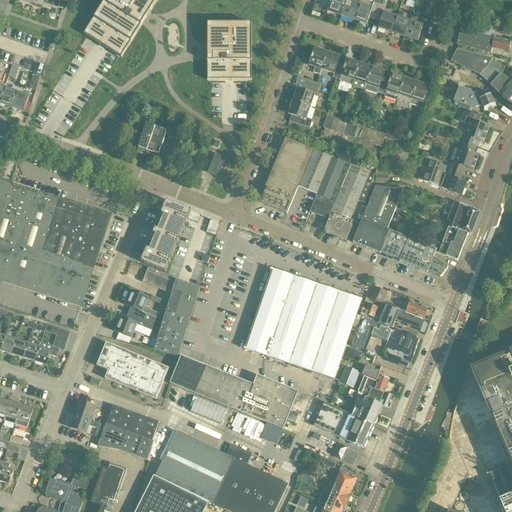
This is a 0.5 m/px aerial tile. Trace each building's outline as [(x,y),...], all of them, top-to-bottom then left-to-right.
[(105,0),(84,34),(121,58),(147,18),(158,0),(105,0)] [(342,8),(344,0),(330,0),(327,11),(340,16),(342,8)] [(356,8),(358,0),(354,0),(354,2),(347,0),(344,0),(342,8),(340,16),(352,20),(356,8)] [(378,8),(380,0),(374,0),(374,3),(366,0),(358,0),(356,8),(352,20),(366,25),(369,18),(374,20),(378,8)] [(391,33),(396,17),(383,12),(385,6),(379,4),(380,0),(378,8),(374,20),(380,22),(377,29),(391,33)] [(396,17),(391,33),(403,37),(408,21),(402,19),(404,13),(399,11),(397,17),(396,17)] [(423,26),(408,21),(403,37),(417,42),(423,26)] [(251,24),(207,24),(207,51),(207,81),(252,81),(251,24)] [(493,28),(476,25),(474,34),(491,37),(493,28)] [(509,42),(469,35),(460,33),(457,45),(490,53),(491,48),(508,52),(509,42)] [(81,42),(75,60),(80,61),(86,43),(81,42)] [(321,70),(327,53),(315,49),(309,66),(315,68),(313,73),(319,75),(321,70)] [(511,91),(505,85),(509,81),(500,75),(505,66),(491,62),(492,59),(456,50),(451,61),(480,75),(490,85),(489,86),(511,106),(511,91)] [(340,57),(327,53),(321,70),(334,74),(332,78),(336,79),(339,70),(336,69),(340,57)] [(304,68),(307,56),(301,54),(297,66),(304,68)] [(352,86),(360,64),(347,59),(343,71),(339,70),(336,79),(340,81),(339,82),(352,86)] [(364,90),(372,68),(360,64),(352,86),(364,90)] [(12,65),(8,76),(15,78),(18,67),(12,65)] [(385,72),(372,68),(364,90),(377,95),(377,93),(381,94),(384,85),(381,84),(381,83),(384,84),(386,80),(382,79),(385,72)] [(40,75),(34,73),(28,88),(35,90),(40,75)] [(404,79),(392,74),(388,86),(384,85),(381,94),(385,96),(384,97),(397,102),(404,79)] [(417,83),(404,79),(397,102),(409,106),(410,105),(417,83)] [(297,89),(293,102),(310,108),(314,95),(316,96),(320,85),(307,80),(303,91),(297,89)] [(429,87),(417,83),(410,105),(422,109),(429,87)] [(0,104),(10,108),(16,92),(17,88),(12,86),(11,90),(4,88),(5,85),(0,99),(0,104)] [(463,88),(462,85),(458,89),(459,89),(455,100),(453,102),(476,110),(477,109),(476,107),(483,109),(477,95),(476,93),(475,94),(474,91),(473,92),(463,88)] [(23,94),(16,92),(10,108),(23,112),(28,96),(29,93),(24,91),(23,94)] [(481,91),(476,93),(477,95),(483,109),(484,112),(496,107),(492,96),(487,91),(483,93),(481,91)] [(306,118),(310,108),(293,102),(289,114),(291,115),(289,121),(313,129),(316,121),(306,118)] [(475,113),(464,109),(459,121),(468,124),(461,142),(475,147),(477,141),(482,142),(488,128),(472,122),(475,113)] [(330,131),(334,118),(327,116),(322,128),(330,131)] [(335,133),(340,120),(334,118),(330,131),(335,133)] [(342,135),(347,123),(340,120),(335,133),(342,135)] [(348,137),(353,125),(347,123),(342,135),(348,137)] [(158,158),(167,132),(146,125),(136,153),(145,156),(147,152),(158,156),(157,158),(158,158)] [(354,139),(358,126),(353,125),(348,137),(354,139)] [(359,141),(364,128),(358,126),(354,139),(359,141)] [(365,143),(369,130),(364,128),(359,141),(365,143)] [(370,144),(374,132),(369,130),(365,143),(370,144)] [(375,146),(380,134),(374,132),(370,144),(375,146)] [(385,135),(384,138),(396,142),(398,137),(386,133),(385,135)] [(381,148),(384,138),(385,135),(380,134),(375,146),(381,148)] [(313,150),(285,139),(259,203),(287,215),(298,188),(313,150)] [(473,154),(475,147),(461,142),(449,176),(459,180),(464,167),(472,170),(478,156),(473,154)] [(316,196),(332,158),(313,150),(298,188),(316,196)] [(224,159),(215,155),(207,173),(217,177),(224,159)] [(328,220),(350,166),(332,158),(316,196),(309,213),(326,220),(328,220)] [(468,184),(459,180),(449,176),(445,175),(448,168),(425,159),(418,180),(461,196),(465,184),(467,185),(468,184)] [(350,166),(328,220),(323,232),(346,242),(352,227),(351,227),(353,221),(350,220),(358,201),(364,204),(374,175),(351,166),(350,166)] [(0,278),(79,305),(86,281),(100,238),(104,239),(111,216),(69,202),(68,205),(1,184),(0,188),(0,278)] [(379,255),(380,253),(389,232),(386,231),(403,191),(375,187),(352,243),(379,255)] [(167,202),(158,222),(182,233),(188,220),(191,212),(167,202)] [(453,203),(448,216),(455,218),(454,220),(461,222),(462,221),(468,223),(470,223),(475,225),(479,213),(459,205),(453,203)] [(191,212),(188,220),(198,224),(201,217),(191,212)] [(455,218),(448,216),(446,221),(453,223),(451,228),(467,234),(471,236),(475,225),(470,223),(468,223),(462,221),(461,222),(454,220),(455,218)] [(211,220),(206,233),(216,236),(220,224),(211,220)] [(158,222),(149,243),(174,253),(182,233),(158,222)] [(456,262),(467,234),(448,227),(438,254),(456,262)] [(399,261),(408,239),(389,232),(380,253),(399,261)] [(408,239),(399,261),(398,262),(426,273),(427,272),(440,277),(447,268),(432,259),(435,250),(408,239)] [(425,245),(436,249),(438,244),(427,240),(425,244),(425,245)] [(149,243),(141,263),(165,274),(174,253),(149,243)] [(200,262),(207,264),(209,257),(202,255),(200,262)] [(171,280),(172,278),(148,268),(141,283),(169,295),(153,350),(177,357),(198,289),(174,282),(175,281),(171,280)] [(361,301),(269,270),(270,271),(244,349),(243,349),(243,350),(334,381),(361,301)] [(369,300),(381,305),(386,292),(374,288),(369,300)] [(147,299),(131,292),(125,306),(133,309),(130,315),(154,325),(158,314),(148,311),(149,310),(144,308),(147,299)] [(409,302),(405,314),(422,321),(427,309),(409,302)] [(377,308),(368,305),(366,311),(375,314),(377,308)] [(394,323),(398,311),(385,306),(383,311),(381,310),(378,317),(381,318),(382,315),(393,320),(391,324),(393,325),(394,323)] [(366,311),(362,309),(360,316),(364,318),(364,315),(373,319),(375,314),(366,311)] [(418,332),(422,321),(405,314),(398,311),(394,323),(418,332)] [(154,325),(130,315),(128,322),(120,318),(114,332),(131,339),(134,332),(137,325),(151,331),(154,325)] [(382,315),(381,318),(378,324),(392,329),(393,325),(391,324),(393,320),(382,315)] [(364,318),(360,316),(350,347),(365,352),(371,336),(375,325),(372,321),(364,318)] [(27,328),(32,329),(33,324),(29,322),(29,320),(23,318),(22,324),(28,325),(27,328)] [(148,338),(151,331),(137,325),(134,332),(148,338)] [(389,336),(391,332),(375,325),(371,336),(387,343),(389,336)] [(58,331),(56,337),(67,340),(69,334),(58,331)] [(396,331),(391,332),(389,336),(398,340),(393,351),(407,357),(408,356),(410,356),(412,351),(410,351),(415,339),(396,331)] [(0,351),(11,355),(16,341),(4,337),(0,350),(0,351)] [(40,343),(34,363),(46,366),(49,356),(56,358),(59,350),(63,351),(67,340),(56,337),(53,347),(40,343)] [(34,363),(40,343),(29,339),(27,344),(23,359),(34,363)] [(23,359),(27,344),(16,341),(11,355),(23,359)] [(168,369),(105,344),(96,367),(107,371),(104,379),(155,400),(168,369)] [(350,348),(347,357),(359,361),(362,352),(350,348)] [(511,511),(511,350),(508,352),(511,361),(511,379),(503,358),(471,372),(487,409),(493,423),(511,466),(511,468),(488,479),(500,507),(499,507),(501,511),(511,511)] [(398,366),(398,364),(400,359),(389,355),(386,361),(398,366)] [(200,365),(180,357),(169,385),(283,430),(286,421),(294,425),(298,415),(290,412),(297,393),(256,376),(253,385),(200,365)] [(400,364),(407,367),(410,362),(402,359),(400,364)] [(362,377),(363,377),(376,382),(373,390),(383,394),(388,380),(379,377),(381,372),(363,365),(360,374),(363,375),(362,377)] [(352,388),(355,379),(357,375),(347,370),(342,384),(352,388)] [(376,382),(363,377),(355,396),(360,398),(359,399),(380,408),(381,406),(388,408),(392,397),(373,390),(376,382)] [(98,387),(100,382),(91,378),(89,384),(98,387)] [(196,396),(190,411),(222,423),(227,408),(196,396)] [(0,415),(4,417),(9,402),(0,399),(0,415)] [(375,418),(380,408),(359,399),(352,417),(372,427),(373,423),(375,424),(377,420),(375,418)] [(14,425),(20,406),(21,405),(20,404),(15,402),(13,403),(13,404),(9,402),(4,417),(3,422),(14,425)] [(79,402),(74,415),(90,421),(95,408),(79,402)] [(372,427),(352,417),(323,405),(317,417),(315,416),(312,421),(314,422),(312,427),(362,449),(372,427)] [(32,410),(20,406),(14,425),(26,429),(32,410)] [(106,412),(101,423),(152,441),(158,423),(111,406),(109,413),(106,412)] [(85,434),(90,421),(74,415),(70,429),(85,434)] [(153,442),(152,441),(101,423),(96,438),(100,439),(97,447),(100,448),(118,451),(147,461),(150,452),(153,442)] [(172,440),(155,477),(207,502),(227,511),(274,511),(287,485),(246,466),(252,455),(230,445),(225,455),(176,432),(172,440)] [(11,437),(9,442),(20,446),(22,440),(11,437)] [(318,454),(330,458),(334,445),(322,441),(318,454)] [(8,445),(6,451),(18,455),(20,449),(8,445)] [(337,445),(332,457),(339,460),(344,449),(337,445)] [(302,463),(306,452),(299,450),(295,461),(302,463)] [(346,450),(344,455),(354,460),(357,454),(346,450)] [(354,460),(344,455),(341,461),(352,466),(354,460)] [(334,464),(324,460),(321,465),(332,470),(334,464)] [(1,467),(0,469),(0,482),(8,485),(13,471),(8,470),(10,465),(2,463),(1,467)] [(126,470),(110,464),(107,470),(102,468),(90,503),(101,506),(98,511),(113,511),(116,502),(115,502),(126,470)] [(339,468),(332,483),(350,491),(355,479),(348,476),(349,474),(344,471),(339,468)] [(303,474),(300,482),(308,485),(305,484),(309,476),(303,474)] [(65,504),(63,508),(73,511),(78,511),(82,501),(73,498),(77,487),(86,490),(89,482),(73,477),(70,485),(56,480),(56,479),(54,478),(54,479),(50,478),(44,495),(46,497),(49,498),(49,499),(50,499),(60,502),(60,503),(61,503),(61,502),(65,504)] [(155,477),(137,511),(202,511),(207,502),(155,477)] [(304,494),(308,485),(300,482),(296,490),(304,494)] [(348,495),(350,491),(332,483),(332,484),(328,482),(326,487),(330,489),(327,494),(346,503),(346,502),(347,501),(348,502),(350,498),(348,497),(349,495),(348,495)] [(347,503),(346,503),(327,494),(323,505),(337,511),(340,511),(342,510),(343,510),(345,505),(346,505),(347,503)]
